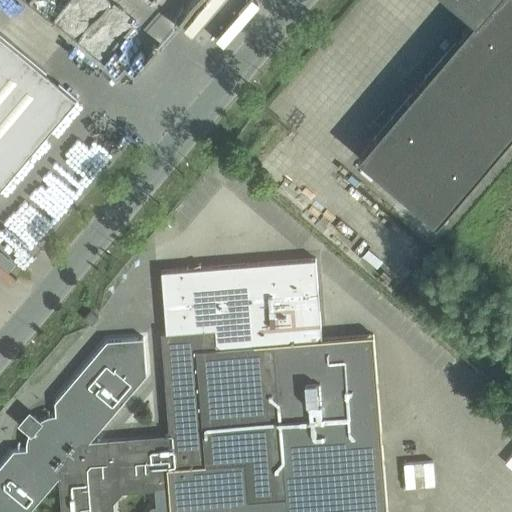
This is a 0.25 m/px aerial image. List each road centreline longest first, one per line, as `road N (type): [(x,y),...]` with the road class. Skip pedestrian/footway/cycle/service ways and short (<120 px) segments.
road 1 (unclassified): [(0,367),(308,0)]
road 2 (unknown): [(511,425),(306,241)]
road 3 (unknown): [(127,106),(2,244)]
road 4 (unknown): [(127,106),(16,11)]
